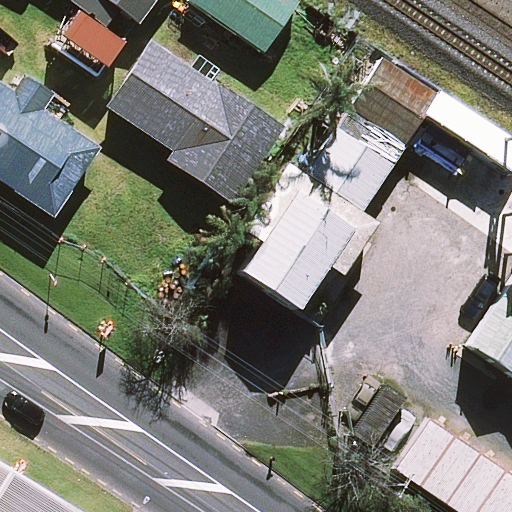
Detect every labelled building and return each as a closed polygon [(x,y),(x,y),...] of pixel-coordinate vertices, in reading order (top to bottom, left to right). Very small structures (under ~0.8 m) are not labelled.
[(0,0),(0,88),(51,121),(117,16),(92,0),(77,0),(65,19),(35,0),(0,0)] [(281,0),(187,0),(183,6),(257,57),(292,7),(281,0)] [(291,112),(171,30),(133,85),(253,167),(291,112)] [(398,154),(330,110),(288,176),(277,170),(233,238),(250,249),(230,281),(286,318),(316,271),(330,280),(364,226),(356,221),(398,154)] [(511,205),(506,201),(452,281),(511,320),(511,205)] [(511,511),(511,485),(421,425),(388,475),(443,511),(511,511)] [(0,511),(81,511),(0,462),(0,511)]
